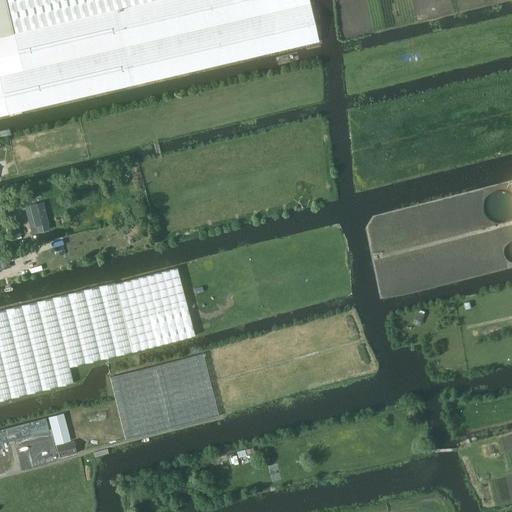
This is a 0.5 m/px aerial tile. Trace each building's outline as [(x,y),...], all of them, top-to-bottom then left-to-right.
[(0,0),(0,115),(319,41),(309,0),(0,0)] [(511,198),(511,197),(509,195),(506,194),(503,193),(500,192),(496,193),(493,193),(490,195),(487,197),(485,199),(484,203),(483,205),(483,208),(483,212),(484,215),(485,218),(487,220),(490,222),(492,224),(496,225),(499,225),(502,225),(506,224),(509,222),(511,220),(511,219),(511,198)] [(35,227),(49,223),(43,202),(30,205),(35,227)] [(61,218),(63,224),(70,222),(69,216),(61,218)] [(61,246),(55,248),(57,256),(63,254),(61,246)] [(8,256),(0,257),(0,269),(11,267),(8,256)] [(0,401),(73,383),(69,367),(132,352),(195,336),(178,269),(115,284),(115,283),(0,310),(0,401)] [(422,323),(425,315),(424,315),(425,312),(420,310),(419,312),(418,312),(415,319),(422,323)] [(203,354),(109,377),(125,440),(219,416),(203,354)] [(57,445),(72,441),(64,413),(49,417),(57,445)] [(0,429),(0,443),(49,431),(46,418),(0,429)] [(57,446),(60,458),(77,453),(74,441),(57,446)]
